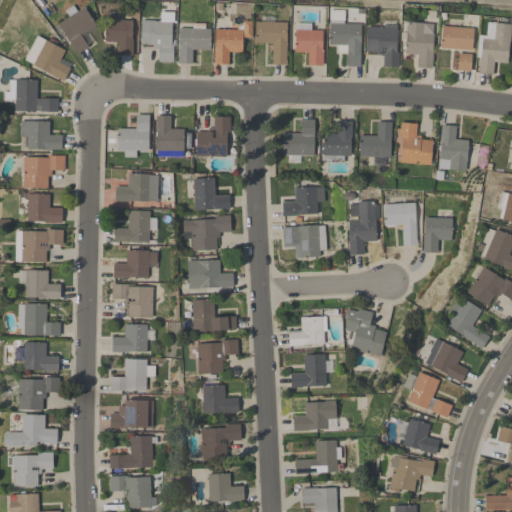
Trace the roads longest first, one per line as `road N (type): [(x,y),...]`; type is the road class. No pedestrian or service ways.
road 1 (residential): [(96,101),(116,93),(255,95),(511,110)]
road 2 (residential): [(270,511),(255,95)]
road 3 (residential): [(85,511),(96,101)]
road 4 (residential): [(458,511),(459,475),(479,411),(511,356)]
road 5 (residential): [(261,292),(388,285)]
